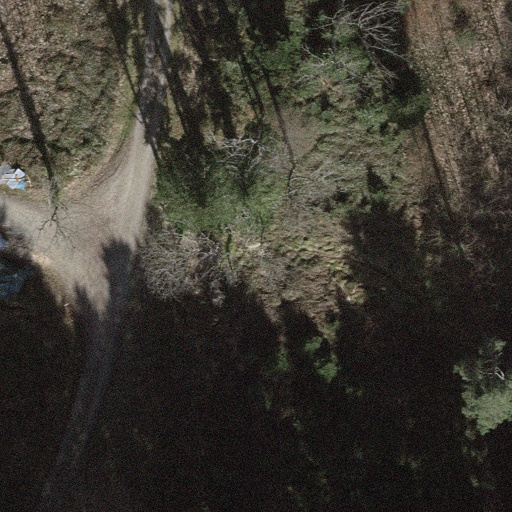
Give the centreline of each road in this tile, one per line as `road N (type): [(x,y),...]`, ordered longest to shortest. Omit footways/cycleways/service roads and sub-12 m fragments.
road 1 (track): [(118,511),(158,0)]
road 2 (track): [(134,276),(0,260)]
